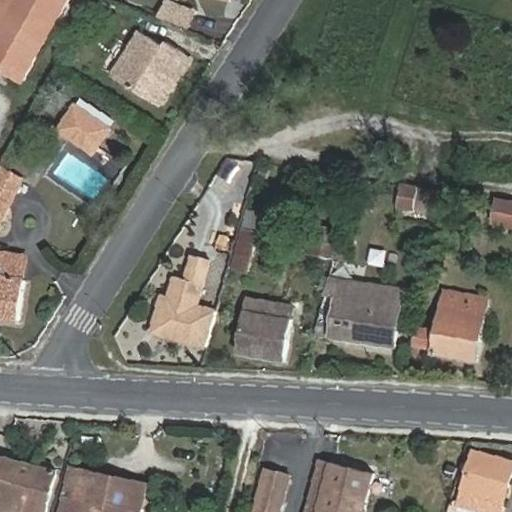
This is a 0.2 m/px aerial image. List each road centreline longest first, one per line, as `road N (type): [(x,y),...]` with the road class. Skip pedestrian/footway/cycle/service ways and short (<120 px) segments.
road 1 (tertiary): [(511,411),(57,387)]
road 2 (residential): [(57,387),(276,0)]
